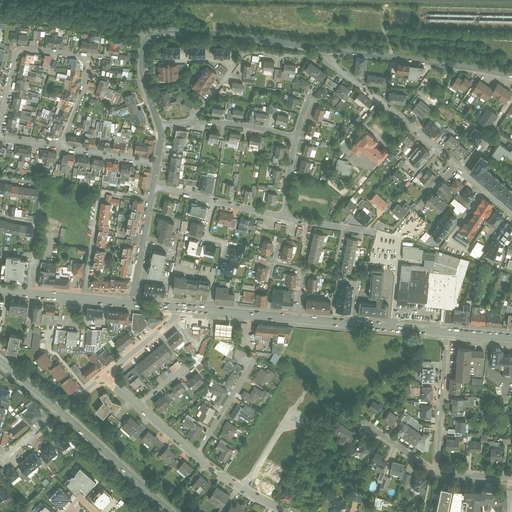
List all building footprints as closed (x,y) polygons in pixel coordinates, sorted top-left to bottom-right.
[(17,33),(11,33),(10,41),(19,42),(20,28),(17,27),(17,33)] [(30,28),(20,27),(20,28),(19,42),(27,43),(28,32),(29,33),(30,28)] [(53,32),(52,38),(47,37),(46,45),(54,46),(56,32),(56,29),(52,29),(52,32),(53,32)] [(63,39),(58,38),(58,32),(56,32),(54,46),(62,47),(63,39)] [(88,42),(83,41),(82,49),(90,50),(91,36),(89,36),(88,42)] [(99,43),(93,43),(94,40),(99,40),(100,37),(94,36),(94,37),(91,36),(90,50),(98,51),(99,43)] [(118,43),(111,43),(111,47),(109,47),(109,53),(119,54),(119,47),(117,47),(118,43)] [(180,47),(165,47),(164,56),(170,56),(170,58),(175,58),(175,57),(180,57),(180,47)] [(6,50),(0,48),(0,52),(0,53),(0,59),(7,61),(8,54),(5,53),(6,50)] [(205,48),(189,48),(189,57),(195,57),(195,58),(200,58),(200,57),(205,57),(205,48)] [(230,48),(215,48),(214,57),(220,57),(220,59),(225,59),(225,57),(230,57),(230,48)] [(27,54),(26,57),(23,56),(21,63),(29,64),(30,58),(33,59),(34,55),(27,54)] [(366,59),(356,58),(355,75),(364,76),(365,62),(366,62),(366,59)] [(78,60),(70,59),(69,63),(72,63),(71,69),(80,70),(81,64),(77,63),(78,60)] [(111,61),(103,60),(102,68),(116,70),(117,67),(110,67),(111,61)] [(274,62),(264,61),(263,69),(273,71),(274,62)] [(29,64),(21,63),(20,71),(23,72),(22,73),(30,75),(30,71),(28,70),(29,64)] [(296,65),(284,63),(283,72),(295,74),(296,65)] [(317,68),(310,63),(305,70),(312,75),(317,68)] [(405,64),(400,63),(400,64),(397,63),(397,68),(395,68),(395,72),(400,72),(400,73),(404,73),(407,73),(409,65),(405,64)] [(177,65),(170,66),(170,64),(167,64),(167,66),(159,66),(159,78),(164,78),(164,79),(173,79),(173,77),(178,77),(177,71),(177,65)] [(228,70),(221,65),(217,69),(224,75),(228,70)] [(418,66),(409,65),(407,78),(417,80),(418,77),(418,76),(415,76),(415,71),(418,71),(418,66)] [(203,73),(201,75),(202,76),(200,78),(199,78),(195,83),(196,84),(194,87),(203,94),(208,88),(210,85),(209,85),(212,81),(213,82),(214,80),(213,79),(217,74),(212,70),(207,66),(206,66),(207,67),(206,69),(206,70),(203,73)] [(418,66),(418,71),(415,71),(415,76),(418,76),(418,77),(420,77),(420,72),(423,72),(424,67),(418,66)] [(116,70),(102,68),(101,76),(109,77),(110,72),(116,73),(116,70)] [(325,74),(317,68),(312,75),(320,80),(325,74)] [(80,70),(71,69),(70,75),(67,75),(66,79),(74,80),(75,79),(78,79),(78,77),(79,77),(80,70)] [(22,75),(19,74),(17,82),(25,84),(26,78),(29,79),(30,75),(22,73),(22,75)] [(385,78),(372,76),(372,75),(369,75),(368,84),(384,86),(385,78)] [(454,82),(451,85),(452,86),(457,89),(459,86),(463,80),(458,76),(454,82)] [(463,80),(459,86),(464,90),(469,84),(471,81),(470,81),(465,77),(463,80)] [(335,84),(328,78),(325,83),(327,85),(326,86),(331,90),(335,84)] [(74,80),(66,79),(66,83),(68,84),(67,89),(75,92),(76,85),(74,85),(74,80)] [(310,84),(302,79),(300,82),(308,87),(310,84)] [(108,82),(101,80),(98,87),(112,92),(113,89),(107,87),(108,82)] [(493,90),(479,80),(473,90),(478,93),(477,94),(482,97),(482,96),(487,99),(492,93),(493,90)] [(25,84),(17,82),(15,91),(18,91),(18,93),(25,94),(26,91),(23,90),(25,84)] [(243,83),(232,82),(231,89),(242,90),(243,83)] [(308,87),(300,82),(298,85),(306,90),(308,87)] [(511,92),(498,83),(493,90),(492,93),(496,96),(496,97),(500,100),(501,99),(506,102),(511,92)] [(348,91),(341,85),(336,92),(344,97),(346,94),(348,91)] [(112,92),(98,87),(96,95),(104,98),(105,93),(107,93),(106,96),(112,98),(114,92),(112,92)] [(75,92),(67,89),(65,96),(63,95),(62,98),(68,100),(69,97),(73,98),(75,92)] [(168,89),(161,91),(163,98),(170,96),(169,93),(168,89)] [(372,102),(360,92),(354,100),(365,109),(366,109),(372,102)] [(406,95),(393,94),(393,92),(390,92),(389,102),(405,104),(406,95)] [(25,94),(18,93),(17,94),(14,94),(12,102),(20,104),(22,98),(24,99),(25,94)] [(133,95),(125,98),(127,103),(121,105),(122,108),(136,102),(133,95)] [(170,96),(163,98),(164,105),(172,103),(171,99),(170,96)] [(298,98),(290,96),(287,106),(296,108),(298,98)] [(68,100),(62,98),(60,102),(63,103),(60,109),(68,111),(70,105),(67,104),(68,100)] [(420,100),(412,110),(422,118),(431,108),(420,100)] [(192,107),(185,101),(183,105),(190,110),(192,107)] [(20,104),(12,102),(11,110),(14,111),(14,112),(21,114),(22,110),(19,110),(20,104)] [(136,102),(122,108),(123,110),(129,108),(131,113),(132,113),(139,110),(136,102)] [(365,109),(361,106),(357,110),(361,114),(365,109)] [(223,109),(212,107),(211,114),(222,116),(222,113),(223,109)] [(325,110),(317,107),(314,118),(322,120),(325,110)] [(487,108),(479,121),(488,127),(494,118),(495,119),(497,115),(487,108)] [(68,111),(60,109),(58,114),(56,113),(54,116),(61,119),(62,116),(65,118),(68,111)] [(141,109),(139,110),(132,113),(136,123),(142,121),(146,119),(141,109)] [(244,110),(233,109),(233,115),(243,117),(244,110)] [(13,114),(10,113),(8,121),(16,123),(18,117),(20,118),(21,114),(14,112),(13,114)] [(262,113),(257,112),(255,118),(266,120),(267,114),(262,113)] [(289,117),(278,113),(276,122),(287,125),(289,117)] [(61,119),(54,116),(53,120),(55,121),(53,127),(60,130),(63,123),(60,122),(61,119)] [(16,123),(8,121),(7,128),(10,129),(9,132),(17,134),(18,130),(15,129),(16,123),(19,124),(18,123),(18,124),(16,123)] [(430,121),(424,128),(434,136),(437,133),(440,130),(440,129),(430,121)] [(116,124),(112,123),(112,125),(104,123),(104,126),(107,127),(111,127),(111,132),(114,133),(114,134),(115,124),(116,124)] [(316,125),(309,124),(306,133),(313,135),(316,125)] [(443,126),(440,129),(440,130),(437,133),(441,136),(443,133),(446,129),(443,126)] [(60,130),(53,127),(50,133),(48,132),(46,135),(53,138),(55,135),(58,136),(60,130)] [(451,132),(447,128),(446,129),(443,133),(448,136),(451,132)] [(475,128),(468,139),(477,145),(484,135),(475,128)] [(132,130),(122,129),(121,137),(120,143),(119,151),(124,152),(125,145),(126,145),(127,138),(130,139),(132,130)] [(378,140),(366,130),(355,143),(355,144),(363,150),(378,163),(388,151),(384,148),(382,151),(374,144),(378,140)] [(220,135),(210,133),(209,140),(219,141),(220,135)] [(241,134),(230,133),(229,139),(240,141),(241,134)] [(415,140),(408,134),(402,141),(404,143),(401,147),(404,150),(407,146),(409,147),(415,140)] [(460,142),(451,134),(445,142),(454,149),(453,150),(462,158),(465,154),(468,151),(468,150),(459,143),(460,142)] [(81,137),(70,135),(68,142),(80,144),(81,137)] [(176,136),(176,135),(176,136),(175,142),(174,142),(184,144),(184,141),(185,141),(186,137),(176,136)] [(260,137),(250,136),(249,142),(249,146),(253,147),(252,149),(253,149),(253,148),(263,149),(265,137),(260,136),(260,137)] [(184,144),(174,142),(175,142),(174,149),(173,149),(182,150),(183,148),(184,148),(185,144),(184,144)] [(499,143),(492,154),(499,158),(503,153),(511,158),(511,146),(510,150),(499,143)] [(313,146),(306,144),(303,154),(310,156),(313,146)] [(355,144),(351,149),(359,156),(363,150),(355,144)] [(285,147),(277,145),(275,156),(283,157),(285,147)] [(410,159),(418,166),(429,152),(421,145),(410,159)] [(24,147),(16,146),(14,154),(20,154),(19,160),(22,161),(24,147)] [(32,149),(24,147),(22,161),(24,161),(25,155),(31,156),(32,149)] [(152,151),(136,148),(135,152),(144,153),(143,155),(151,156),(152,151)] [(182,150),(173,149),(172,155),(172,156),(181,157),(182,155),(183,155),(183,151),(184,151),(182,150)] [(49,151),(40,150),(39,157),(45,158),(44,164),(47,165),(49,151)] [(57,153),(49,151),(47,165),(49,165),(50,160),(55,160),(57,153)] [(181,157),(172,156),(171,162),(180,164),(180,161),(181,162),(182,158),(182,157),(181,157)] [(348,160),(337,157),(334,169),(342,171),(341,174),(349,176),(352,164),(348,163),(348,160)] [(481,157),(471,172),(485,183),(492,175),(485,169),(484,168),(486,166),(489,163),(481,157)] [(311,163),(303,160),(299,171),(308,174),(311,163)] [(110,182),(110,183),(114,183),(116,177),(117,171),(118,171),(119,163),(113,162),(112,170),(110,182)] [(180,164),(171,162),(171,163),(170,169),(179,171),(179,168),(180,168),(181,164),(180,164)] [(281,169),(273,168),(271,178),(279,179),(281,169)] [(179,171),(170,169),(167,184),(178,186),(178,184),(179,185),(180,184),(180,183),(179,183),(180,178),(180,177),(178,177),(178,175),(179,175),(180,171),(179,171)] [(403,176),(397,170),(391,176),(398,182),(403,176)] [(436,176),(428,170),(424,175),(420,180),(427,186),(436,176)] [(424,175),(420,171),(416,176),(420,180),(424,175)] [(507,188),(492,175),(485,183),(500,196),(507,188)] [(206,178),(200,177),(200,181),(198,187),(198,188),(205,189),(207,178),(206,178)] [(207,177),(206,178),(207,178),(205,189),(204,191),(212,193),(215,178),(207,177)] [(463,184),(456,179),(449,186),(451,187),(451,186),(457,191),(463,184)] [(447,183),(444,180),(441,184),(440,183),(437,187),(440,189),(437,193),(444,199),(451,190),(450,190),(452,188),(449,186),(447,184),(447,183)] [(234,184),(227,183),(226,194),(233,195),(233,190),(234,184)] [(467,188),(460,196),(463,198),(464,197),(468,201),(474,194),(467,188)] [(511,191),(507,188),(500,196),(511,205),(511,191)] [(252,190),(243,189),(242,193),(245,193),(244,199),(251,200),(251,197),(252,190)] [(277,194),(269,192),(267,203),(275,204),(277,194)] [(386,201),(376,193),(370,201),(373,204),(375,202),(379,206),(378,207),(382,210),(385,206),(388,203),(386,201)] [(432,193),(429,196),(427,199),(424,203),(428,206),(428,205),(431,208),(434,204),(437,207),(435,209),(438,212),(441,209),(442,209),(447,202),(444,199),(437,193),(435,195),(432,193)] [(474,213),(482,218),(484,215),(486,216),(492,208),(490,207),(492,204),(483,198),(483,199),(482,199),(479,204),(478,206),(474,212),(474,213)] [(350,199),(344,207),(350,213),(357,205),(350,199)] [(454,199),(450,203),(455,207),(452,211),(458,215),(461,212),(463,213),(466,209),(454,199)] [(143,201),(134,200),(131,216),(140,218),(143,201)] [(174,202),(166,200),(163,210),(167,212),(171,213),(172,212),(174,202)] [(402,206),(397,203),(391,210),(395,213),(395,212),(401,217),(405,213),(404,212),(407,208),(408,209),(410,207),(413,210),(417,204),(414,202),(411,206),(406,202),(402,206)] [(205,217),(208,207),(192,203),(191,204),(189,212),(189,213),(205,217)] [(361,206),(356,211),(359,213),(362,210),(365,207),(362,204),(361,206)] [(430,234),(438,241),(449,229),(446,227),(456,216),(448,209),(436,222),(439,224),(430,234)] [(362,210),(359,213),(356,217),(364,224),(370,217),(362,210)] [(495,211),(495,212),(494,212),(487,221),(496,227),(502,217),(497,214),(498,212),(495,211)] [(233,215),(221,212),(220,217),(219,217),(218,220),(219,220),(224,222),(223,223),(231,224),(231,225),(233,218),(233,215)] [(470,219),(466,224),(464,223),(460,229),(462,230),(462,231),(466,234),(466,233),(472,237),(475,231),(474,231),(477,226),(478,227),(478,226),(477,225),(478,223),(479,224),(482,219),(482,218),(474,213),(473,215),(472,215),(470,218),(470,219)] [(131,216),(130,216),(127,232),(136,234),(139,218),(140,218),(131,216)] [(167,219),(160,217),(157,228),(171,232),(174,222),(170,221),(167,220),(167,219)] [(255,220),(241,217),(239,226),(238,230),(244,232),(245,227),(252,229),(254,225),(255,220)] [(199,222),(193,221),(191,227),(203,229),(204,223),(199,222)] [(499,235),(496,241),(494,240),(487,252),(490,253),(489,255),(491,256),(491,258),(495,259),(495,257),(500,259),(502,254),(500,253),(503,244),(504,244),(506,242),(507,242),(511,234),(511,226),(509,225),(510,224),(507,222),(503,228),(502,227),(498,234),(499,235)] [(21,225),(14,223),(12,232),(19,233),(21,225)] [(34,227),(27,226),(25,235),(32,236),(34,227)] [(203,229),(191,227),(190,232),(197,234),(201,235),(203,229)] [(67,228),(62,228),(59,244),(64,245),(67,228)] [(175,233),(160,229),(158,239),(162,240),(165,241),(164,242),(172,244),(175,233)] [(324,234),(314,232),(313,239),(322,241),(324,234)] [(430,236),(426,232),(420,239),(425,243),(430,236)] [(358,239),(348,237),(347,244),(355,246),(355,243),(357,243),(358,239)] [(127,239),(126,239),(126,240),(125,246),(132,247),(133,240),(127,239)] [(199,241),(190,239),(187,250),(196,252),(196,253),(198,245),(199,241)] [(322,241),(313,239),(311,246),(321,248),(322,241)] [(272,242),(264,240),(263,246),(273,248),(274,245),(272,245),(272,242)] [(246,245),(239,243),(238,250),(242,251),(244,252),(246,245)] [(216,246),(207,244),(205,252),(214,255),(216,246)] [(355,246),(347,244),(345,251),(354,252),(354,250),(355,250),(356,246),(355,246)] [(125,246),(124,245),(121,262),(123,262),(128,263),(131,263),(133,247),(125,246)] [(419,247),(403,245),(402,257),(435,260),(436,252),(423,251),(423,249),(419,249),(419,247)] [(273,248),(263,246),(262,253),(270,254),(270,251),(272,252),(273,248)] [(321,248),(311,246),(310,253),(319,255),(321,248)] [(238,250),(232,248),(232,250),(231,250),(230,251),(230,252),(230,253),(230,254),(230,256),(240,258),(242,251),(238,250)] [(99,250),(96,249),(93,266),(95,266),(101,267),(103,267),(105,251),(99,250)] [(165,252),(153,250),(147,274),(160,277),(165,252)] [(292,252),(282,250),(281,253),(283,254),(282,260),(289,261),(289,258),(290,259),(292,252)] [(461,258),(436,250),(436,252),(435,260),(434,267),(402,264),(401,274),(395,273),(394,283),(400,284),(400,279),(410,280),(429,281),(427,302),(427,304),(447,306),(446,321),(453,322),(455,309),(455,304),(457,304),(457,298),(462,285),(469,260),(461,258)] [(354,252),(345,251),(344,257),(352,259),(353,257),(354,257),(355,253),(354,252)] [(319,255),(310,253),(308,260),(318,262),(319,255)] [(2,264),(0,278),(10,279),(10,278),(18,278),(18,280),(27,281),(29,261),(20,260),(21,258),(6,256),(5,264),(2,264)] [(352,259),(344,257),(342,264),(351,266),(351,263),(353,263),(353,259),(352,259)] [(239,262),(231,259),(229,264),(234,265),(234,267),(238,268),(239,262)] [(83,264),(75,263),(76,260),(71,260),(71,265),(68,265),(68,270),(74,271),(74,274),(82,275),(83,264)] [(57,264),(45,262),(42,261),(41,270),(49,271),(56,272),(57,264)] [(229,264),(224,262),(223,264),(222,264),(222,265),(221,266),(221,268),(222,269),(221,270),(232,273),(234,267),(234,265),(229,264)] [(351,266),(342,264),(341,270),(351,273),(351,272),(349,272),(350,270),(351,270),(352,266),(351,266)] [(63,266),(57,265),(56,272),(56,273),(63,274),(64,269),(62,269),(63,266)] [(267,267),(258,265),(257,271),(267,273),(268,270),(266,270),(267,267)] [(384,269),(372,268),(369,297),(377,298),(376,303),(381,303),(382,298),(381,298),(384,269)] [(49,271),(41,270),(39,284),(54,285),(56,273),(56,272),(49,271)] [(267,273),(257,271),(256,278),(264,279),(264,277),(266,277),(267,273)] [(500,271),(498,279),(505,281),(507,273),(500,271)] [(63,274),(56,273),(54,285),(69,287),(70,278),(69,278),(70,275),(63,274)] [(187,278),(176,276),(176,280),(175,280),(175,283),(174,290),(185,292),(185,290),(187,279),(187,278)] [(111,281),(94,279),(93,289),(110,290),(110,289),(111,281)] [(199,281),(187,279),(185,290),(197,292),(197,290),(199,281)] [(429,281),(410,280),(400,279),(400,284),(399,288),(397,302),(407,303),(407,301),(427,302),(429,281)] [(127,281),(111,280),(111,281),(110,289),(126,290),(127,281)] [(211,282),(199,280),(199,281),(197,290),(201,291),(201,292),(209,293),(211,282)] [(165,284),(145,282),(144,293),(164,295),(165,284)] [(220,286),(216,286),(215,297),(216,298),(216,294),(220,294),(220,302),(234,303),(235,293),(228,293),(229,287),(220,286)] [(352,287),(342,286),(342,290),(341,295),(338,294),(336,310),(339,310),(339,309),(347,310),(347,311),(350,311),(352,296),(351,296),(351,291),(352,291),(352,287)] [(284,289),(274,288),(274,290),(272,303),(282,304),(284,290),(284,289)] [(296,291),(284,290),(282,304),(282,306),(289,307),(289,308),(291,308),(291,307),(292,307),(293,304),(299,305),(300,292),(297,291),(296,291)] [(256,292),(244,291),(244,295),(240,295),(238,303),(256,305),(256,304),(256,301),(255,301),(256,292)] [(267,293),(257,292),(256,301),(256,304),(265,305),(267,293)] [(316,299),(307,299),(306,310),(318,311),(319,301),(316,300),(316,299)] [(331,301),(321,300),(321,301),(319,301),(318,311),(329,312),(330,312),(331,301)] [(376,303),(360,301),(358,313),(387,316),(389,304),(381,303),(376,303)] [(28,304),(11,303),(10,313),(27,314),(28,304)] [(43,304),(34,303),(32,321),(41,322),(43,304)] [(56,305),(47,304),(47,313),(55,314),(56,305)] [(470,305),(463,304),(463,310),(462,323),(469,323),(470,305)] [(103,310),(87,308),(86,317),(95,318),(94,322),(102,323),(102,319),(103,310)] [(455,309),(453,322),(462,323),(463,310),(455,309)] [(119,311),(108,310),(107,321),(109,321),(110,321),(110,320),(118,321),(119,311)] [(129,312),(119,311),(118,321),(118,325),(121,325),(121,322),(125,322),(125,323),(128,323),(129,319),(129,312)] [(149,314),(133,312),(133,320),(132,327),(132,328),(137,334),(150,323),(148,320),(149,314)] [(163,315),(149,314),(148,320),(150,323),(153,326),(164,317),(163,315)] [(474,314),(473,314),(472,324),(485,325),(486,315),(479,314),(474,314)] [(496,314),(496,316),(493,316),(492,325),(500,326),(501,317),(499,317),(499,314),(496,314)] [(128,323),(125,323),(125,322),(121,322),(121,325),(122,326),(122,331),(131,327),(132,327),(133,320),(129,319),(128,323)] [(108,332),(102,331),(102,341),(107,342),(109,341),(111,339),(117,334),(118,325),(118,321),(110,320),(110,321),(109,321),(108,332)] [(33,332),(40,332),(41,322),(34,321),(33,332)] [(215,335),(216,335),(216,334),(231,335),(232,324),(216,323),(215,335)] [(279,326),(258,324),(255,334),(260,337),(261,334),(273,335),(273,341),(272,351),(280,352),(283,347),(284,340),(282,340),(283,335),(290,336),(291,327),(279,326)] [(98,329),(87,328),(86,343),(86,344),(96,344),(97,344),(98,329)] [(76,345),(65,343),(66,330),(59,329),(58,342),(60,342),(59,348),(62,348),(61,351),(74,352),(75,353),(76,345)] [(185,342),(183,337),(176,329),(166,338),(176,350),(185,342)] [(78,331),(66,330),(65,343),(76,345),(76,344),(78,331)] [(125,335),(119,340),(118,340),(115,343),(120,349),(125,345),(126,345),(128,343),(133,338),(132,337),(134,335),(131,332),(129,333),(128,332),(124,335),(125,335)] [(21,336),(11,333),(7,350),(16,352),(17,353),(19,346),(20,346),(21,343),(19,343),(21,336)] [(173,353),(164,342),(159,346),(168,357),(167,355),(171,352),(172,353),(173,353)] [(168,357),(159,346),(155,350),(164,360),(163,359),(167,356),(168,357)] [(470,348),(458,347),(456,379),(461,379),(468,380),(470,359),(470,350),(470,348)] [(510,354),(508,355),(508,354),(507,355),(503,354),(503,349),(500,349),(498,348),(497,349),(493,348),(492,364),(496,365),(495,365),(499,366),(499,365),(504,365),(503,371),(507,372),(507,373),(508,374),(510,374),(510,372),(511,372),(511,354),(510,354),(511,353),(510,353),(510,354)] [(98,355),(98,356),(105,364),(112,358),(111,356),(112,356),(109,353),(109,354),(106,349),(98,355)] [(164,360),(155,350),(150,353),(159,364),(160,364),(159,363),(162,359),(163,361),(164,360)] [(484,351),(470,350),(470,359),(483,360),(484,351)] [(45,352),(36,359),(44,369),(49,364),(52,362),(45,352)] [(159,364),(150,353),(148,355),(148,356),(147,357),(146,357),(155,368),(155,367),(154,366),(158,363),(159,364)] [(281,354),(274,353),(270,361),(275,364),(281,354)] [(95,358),(92,354),(89,357),(94,363),(95,362),(96,362),(97,361),(95,358)] [(155,368),(146,357),(144,359),(142,361),(142,360),(151,371),(150,370),(154,367),(155,368)] [(151,371),(142,360),(139,362),(140,363),(138,364),(137,364),(141,369),(146,375),(145,373),(149,370),(150,371),(151,371)] [(236,365),(228,360),(228,361),(226,363),(226,365),(227,366),(225,370),(231,373),(226,381),(226,382),(232,386),(239,374),(238,374),(241,368),(241,367),(237,364),(236,365)] [(432,362),(420,361),(420,365),(423,365),(423,368),(431,369),(431,368),(432,362)] [(94,363),(82,372),(87,378),(100,368),(100,367),(96,362),(95,362),(94,363)] [(205,367),(200,362),(196,366),(200,372),(205,367)] [(59,363),(51,370),(58,379),(67,373),(59,363)] [(81,371),(75,364),(71,368),(76,374),(81,371)] [(136,367),(123,377),(126,379),(125,380),(129,384),(131,382),(136,388),(135,387),(138,385),(142,390),(145,388),(146,387),(147,386),(139,376),(141,374),(139,371),(136,367)] [(261,368),(254,379),(263,384),(267,378),(270,380),(275,373),(268,368),(266,371),(261,368)] [(431,369),(423,368),(423,372),(420,372),(420,374),(420,376),(420,378),(422,378),(422,381),(433,382),(433,377),(433,375),(434,375),(434,369),(431,369)] [(198,373),(195,375),(192,377),(193,377),(188,380),(194,387),(204,380),(198,373)] [(159,383),(163,379),(159,375),(155,379),(159,383)] [(78,386),(71,377),(62,384),(70,393),(78,386)] [(456,379),(450,378),(449,392),(460,393),(461,379),(456,379)] [(185,388),(179,381),(180,382),(177,384),(177,383),(177,384),(172,388),(174,390),(177,394),(178,394),(185,388)] [(218,385),(214,383),(210,390),(218,395),(215,401),(220,404),(226,394),(222,391),(224,389),(218,385)] [(433,388),(423,387),(423,384),(412,384),(413,394),(422,393),(422,395),(423,395),(423,399),(428,399),(432,400),(433,388)] [(195,393),(189,387),(186,390),(192,396),(195,393)] [(255,387),(251,395),(245,391),(242,396),(252,402),(256,396),(260,399),(260,398),(265,400),(268,395),(263,392),(255,387)] [(10,391),(0,388),(0,396),(2,397),(7,399),(8,399),(10,391)] [(177,394),(174,390),(169,394),(173,398),(177,403),(182,399),(178,394),(177,394)] [(111,399),(106,391),(100,394),(104,401),(97,409),(105,416),(112,407),(118,410),(120,403),(112,400),(111,399)] [(168,393),(164,396),(169,402),(173,398),(169,394),(168,393)] [(164,395),(154,403),(160,411),(170,403),(169,402),(164,396),(164,395)] [(465,399),(452,398),(451,402),(453,402),(452,414),(462,414),(462,411),(464,411),(464,405),(473,405),(473,400),(472,399),(473,396),(466,396),(465,399)] [(379,404),(373,400),(368,407),(375,412),(378,408),(380,410),(384,405),(380,403),(379,404)] [(10,403),(2,401),(0,407),(5,408),(9,409),(10,403)] [(204,403),(200,409),(204,411),(199,418),(207,423),(215,410),(210,407),(204,403)] [(35,404),(31,407),(35,411),(30,415),(27,411),(23,414),(32,424),(44,414),(35,404)] [(245,409),(238,405),(231,416),(237,420),(239,416),(248,422),(255,411),(246,405),(247,406),(245,409)] [(431,406),(422,405),(421,417),(420,417),(430,418),(430,411),(431,411),(431,406)] [(389,411),(384,418),(392,424),(397,416),(389,411)] [(120,422),(111,415),(108,419),(117,427),(120,422)] [(15,417),(9,422),(12,426),(19,420),(15,417)] [(139,425),(130,417),(122,425),(123,426),(124,424),(130,429),(128,431),(132,434),(138,427),(140,425),(139,425)] [(186,417),(185,417),(184,419),(183,420),(184,420),(182,423),(183,422),(193,428),(188,435),(195,440),(200,431),(200,430),(202,427),(202,428),(202,427),(193,421),(186,417)] [(19,420),(12,426),(14,428),(12,430),(17,436),(28,427),(23,421),(21,423),(19,420)] [(466,421),(456,420),(455,430),(460,430),(460,431),(460,433),(461,433),(465,433),(465,430),(466,421)] [(146,427),(141,422),(139,425),(140,425),(138,427),(142,431),(146,427)] [(237,428),(227,422),(224,427),(225,428),(221,434),(229,439),(234,431),(235,432),(237,428)] [(350,430),(340,423),(334,431),(342,436),(338,441),(345,446),(350,439),(353,434),(352,433),(349,431),(350,430)] [(404,423),(397,432),(402,436),(409,426),(407,424),(404,423)] [(409,426),(402,436),(406,439),(413,429),(409,426)] [(138,427),(132,434),(136,438),(142,431),(138,427)] [(413,429),(406,439),(411,442),(418,432),(413,429)] [(155,436),(148,430),(141,438),(142,438),(142,437),(151,444),(150,446),(158,437),(155,435),(155,436)] [(364,434),(359,431),(358,432),(355,436),(360,439),(364,434)] [(418,432),(411,442),(415,445),(422,435),(418,432)] [(73,439),(67,433),(64,436),(69,443),(73,439)] [(430,433),(424,433),(422,435),(415,445),(418,447),(419,446),(424,450),(429,450),(430,433)] [(63,435),(55,441),(62,449),(63,448),(64,449),(66,448),(68,447),(69,445),(69,444),(70,443),(69,443),(64,436),(63,435)] [(456,440),(447,439),(447,442),(446,446),(447,446),(447,449),(458,450),(459,441),(462,441),(462,436),(461,436),(456,436),(456,440)] [(158,440),(154,444),(159,448),(163,444),(158,440)] [(481,442),(467,441),(467,447),(470,447),(470,449),(476,450),(477,448),(481,449),(481,442)] [(233,450),(226,446),(225,445),(220,442),(219,442),(217,445),(215,447),(216,448),(217,447),(223,451),(219,457),(225,461),(228,457),(228,456),(232,451),(233,450)] [(50,444),(42,451),(44,453),(49,459),(57,452),(50,444)] [(361,445),(358,445),(357,445),(353,445),(353,450),(352,450),(352,453),(355,454),(355,453),(358,453),(362,457),(368,451),(366,448),(364,448),(361,445)] [(168,446),(160,455),(161,454),(169,461),(169,462),(173,458),(176,454),(170,448),(168,446)] [(501,449),(491,448),(490,458),(491,458),(491,457),(497,457),(496,459),(497,459),(501,459),(501,449)] [(39,458),(34,452),(32,454),(31,453),(29,455),(30,456),(29,456),(37,466),(42,462),(39,458)] [(381,454),(376,452),(374,457),(373,456),(371,462),(373,463),(373,464),(377,466),(376,467),(381,470),(383,470),(385,466),(386,462),(381,459),(382,457),(381,456),(382,456),(382,455),(381,455),(381,454)] [(49,459),(44,453),(41,456),(47,463),(49,461),(50,460),(49,459)] [(37,466),(29,456),(28,457),(28,456),(26,458),(26,459),(24,461),(32,470),(37,466)] [(173,458),(169,462),(167,464),(170,467),(172,464),(176,460),(173,458)] [(182,463),(177,459),(176,460),(172,464),(177,469),(178,468),(178,467),(182,463)] [(32,470),(24,461),(23,461),(23,460),(21,462),(21,463),(19,465),(23,470),(27,474),(32,470)] [(193,468),(184,460),(182,463),(178,467),(178,468),(179,467),(187,474),(186,475),(187,475),(193,468)] [(400,463),(393,461),(391,471),(391,470),(401,473),(400,474),(401,474),(403,464),(400,463)] [(79,487),(85,493),(96,481),(80,466),(65,481),(75,491),(79,487)] [(383,470),(381,470),(378,479),(383,481),(385,475),(388,467),(385,466),(383,470)] [(13,467),(5,473),(11,481),(19,475),(15,470),(13,467)] [(21,472),(18,468),(15,470),(19,475),(23,479),(26,477),(21,472)] [(27,474),(23,470),(21,472),(26,477),(29,481),(31,479),(27,474)] [(201,475),(197,470),(191,476),(196,480),(200,475),(201,475)] [(410,475),(404,473),(402,482),(408,483),(410,475)] [(201,475),(200,475),(196,480),(191,486),(194,489),(196,487),(203,493),(210,484),(201,475)] [(383,481),(380,487),(386,489),(391,478),(385,475),(383,481)] [(425,478),(414,476),(412,486),(414,486),(413,490),(422,491),(422,488),(424,488),(425,483),(424,483),(425,478)] [(72,496),(60,485),(49,497),(61,508),(72,496)] [(102,486),(91,499),(100,507),(100,506),(102,508),(112,496),(111,495),(112,495),(102,486)] [(221,489),(216,486),(209,498),(222,506),(224,504),(230,495),(223,491),(224,490),(223,490),(223,491),(221,489)] [(441,486),(439,496),(438,500),(435,511),(446,511),(447,509),(451,491),(452,488),(441,486)] [(0,505),(3,503),(4,505),(13,497),(9,493),(8,494),(2,487),(0,487),(0,505)] [(481,491),(464,490),(464,492),(462,492),(462,490),(454,489),(453,491),(451,491),(447,509),(449,509),(449,511),(455,511),(460,511),(460,509),(468,510),(467,511),(482,511),(483,508),(480,508),(480,501),(484,502),(484,506),(485,507),(489,507),(491,506),(491,502),(498,503),(497,505),(496,506),(497,506),(496,511),(505,511),(506,508),(507,499),(506,499),(507,493),(496,492),(496,489),(481,488),(481,491)] [(293,495),(284,491),(281,498),(290,502),(293,495)] [(353,501),(360,503),(362,493),(355,491),(353,501)] [(341,502),(339,501),(339,502),(337,501),(333,500),(332,504),(336,505),(334,511),(331,510),(331,511),(330,511),(344,511),(347,504),(341,502)] [(235,505),(231,503),(226,511),(246,511),(248,510),(245,508),(246,505),(238,501),(235,505)] [(54,511),(44,503),(35,511),(54,511)]
